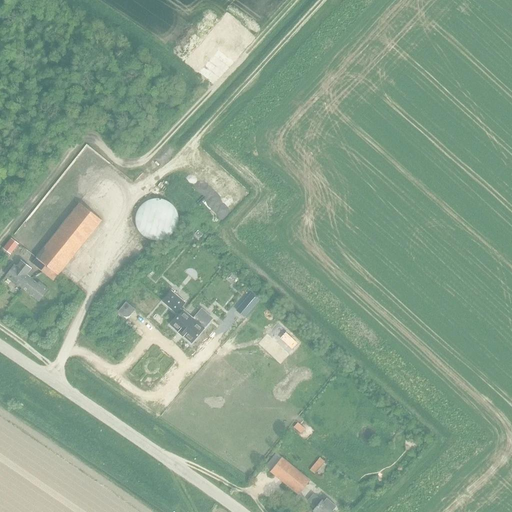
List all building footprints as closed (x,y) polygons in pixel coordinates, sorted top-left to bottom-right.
[(207,61),(222,72),(234,55),(219,44),(207,61)] [(80,202),(58,230),(80,247),(87,239),(103,219),(80,202)] [(58,230),(37,257),(59,274),(74,255),(80,247),(58,230)] [(11,238),(3,248),(10,254),(18,244),(11,238)] [(37,257),(32,263),(54,280),(59,274),(37,257)] [(23,288),(31,277),(30,276),(34,271),(31,269),(32,268),(20,260),(16,265),(13,263),(5,274),(23,288)] [(39,300),(48,288),(39,281),(37,282),(31,277),(23,288),(39,300)] [(176,312),(178,315),(170,325),(178,332),(182,336),(183,336),(191,343),(212,318),(201,309),(193,319),(183,310),(179,308),(184,302),(171,291),(162,302),(175,313),(176,312)] [(190,292),(185,298),(192,304),(198,298),(190,292)] [(284,457),(272,471),(299,493),(311,479),(284,457)] [(328,498),(325,502),(323,500),(315,510),(316,511),(335,511),(336,511),(334,509),(338,505),(328,498)]
